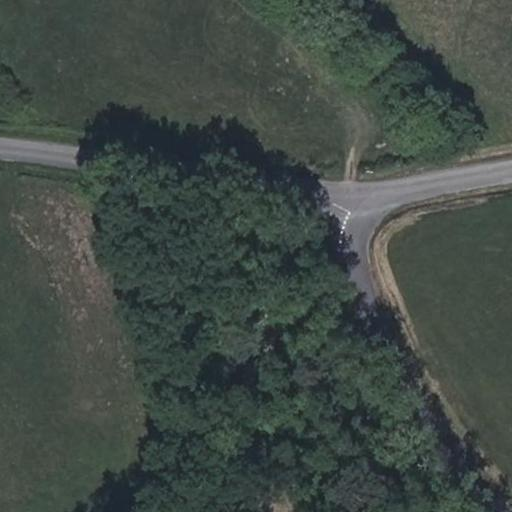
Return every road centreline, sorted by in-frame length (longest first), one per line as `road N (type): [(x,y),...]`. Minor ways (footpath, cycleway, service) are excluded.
road 1 (unclassified): [(360,217),(286,191),(0,145)]
road 2 (tertiary): [(360,217),(356,256),(364,281),(433,428),(507,511)]
road 3 (tertiary): [(511,168),(401,191),(360,217)]
